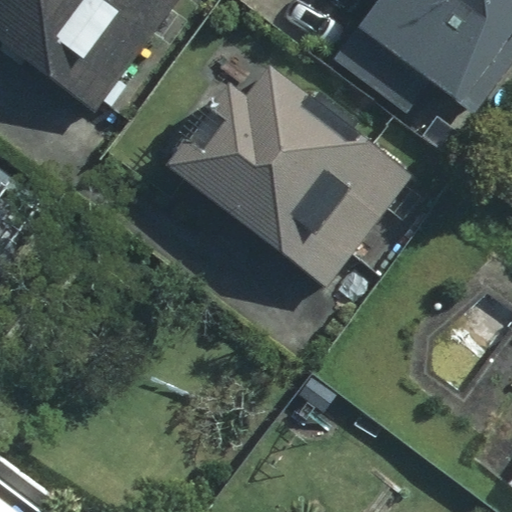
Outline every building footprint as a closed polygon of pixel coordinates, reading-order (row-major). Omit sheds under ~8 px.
[(0,0),(0,22),(112,105),(189,0),(0,0)] [(511,0),(390,0),(348,55),(416,105),(441,71),(487,104),(511,69),(511,0)] [(253,110),(224,150),(202,133),(183,158),(206,174),(201,181),(342,284),(429,166),(288,63),(267,92),(250,79),(236,98),(253,110)] [(0,296),(36,247),(0,220),(0,207),(25,173),(0,155),(0,296)] [(0,511),(56,511),(0,469),(0,511)]
